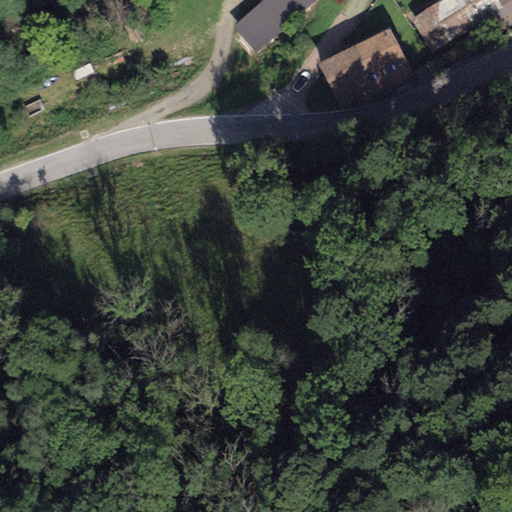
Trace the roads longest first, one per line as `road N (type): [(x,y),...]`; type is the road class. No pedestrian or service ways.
road 1 (tertiary): [(0,185),(153,136),(381,117),(511,59)]
road 2 (unknown): [(283,127),(288,92),(352,0)]
